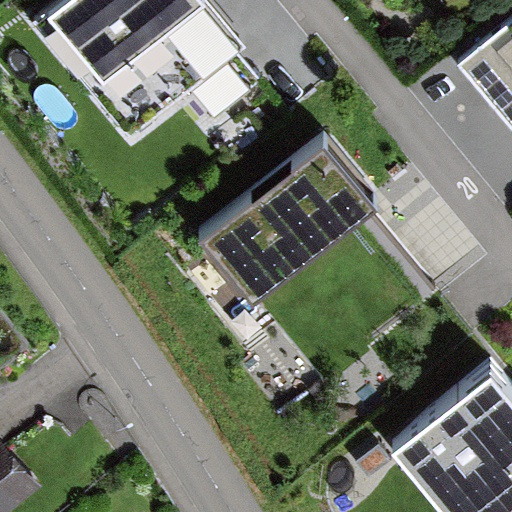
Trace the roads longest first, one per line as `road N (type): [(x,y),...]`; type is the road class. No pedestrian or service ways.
road 1 (unclassified): [(219,511),(96,316),(0,187)]
road 2 (residential): [(307,0),(511,243)]
